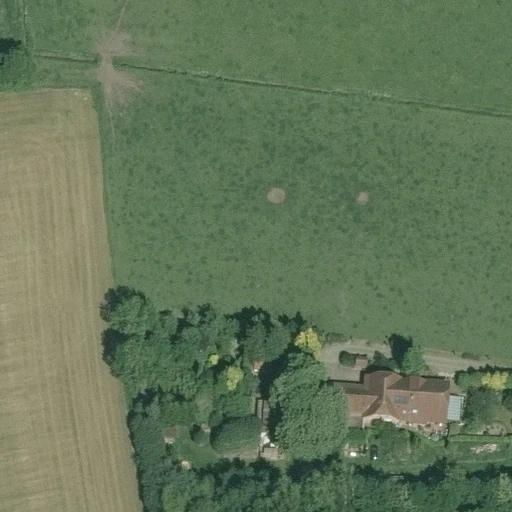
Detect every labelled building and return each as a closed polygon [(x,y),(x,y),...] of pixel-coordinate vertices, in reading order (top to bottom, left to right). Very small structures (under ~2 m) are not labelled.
[(271,368),(292,369),(294,347),(273,345),(271,368)] [(249,364),(248,378),(267,379),(268,365),(249,364)] [(362,421),(361,424),(443,429),(445,388),(363,384),(363,397),(315,394),(314,418),(362,421)] [(226,402),(225,427),(251,427),(252,403),(226,402)] [(258,403),(256,432),(299,434),(300,406),(258,403)] [(145,431),(145,443),(170,444),(170,432),(145,431)]
